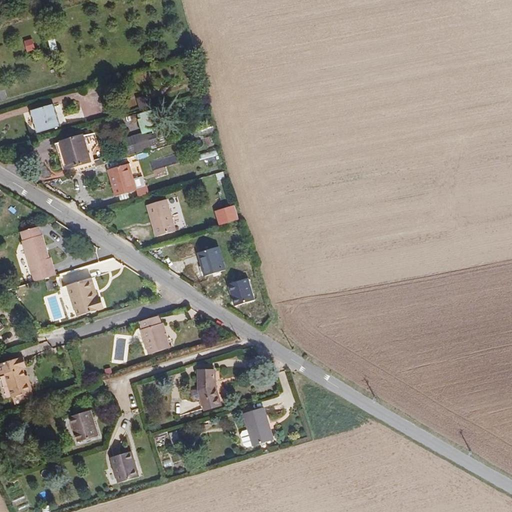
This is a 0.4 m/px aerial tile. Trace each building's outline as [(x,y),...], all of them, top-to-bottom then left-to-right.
[(138,98),(141,108),(147,107),(144,96),(138,98)] [(143,132),(122,138),(127,155),(165,144),(155,109),(137,114),(143,132)] [(55,111),(34,116),(40,138),(61,132),(55,111)] [(82,143),(85,154),(87,153),(87,156),(95,151),(92,140),(82,143)] [(63,176),(89,169),(85,154),(82,143),(61,149),(63,157),(58,158),(63,176)] [(92,168),(94,174),(106,171),(104,165),(92,168)] [(127,170),(124,165),(106,171),(107,176),(127,170)] [(135,198),(127,170),(107,176),(114,204),(135,198)] [(209,181),(212,189),(220,187),(218,178),(209,181)] [(157,207),(138,213),(147,242),(166,237),(157,207)] [(242,226),(238,209),(220,215),(224,230),(242,226)] [(18,238),(21,245),(40,240),(38,232),(18,238)] [(20,246),(33,287),(44,283),(41,273),(51,270),(49,263),(47,264),(40,240),(21,245),(20,246)] [(208,280),(225,274),(218,249),(200,255),(208,280)] [(41,273),(44,283),(54,280),(51,270),(41,273)] [(95,297),(97,296),(93,283),(71,289),(81,320),(104,313),(101,303),(100,303),(97,304),(95,297)] [(160,321),(141,327),(143,334),(142,334),(149,358),(170,353),(163,328),(162,329),(160,321)] [(24,361),(0,367),(0,369),(1,377),(7,376),(24,371),(26,370),(24,361)] [(26,379),(24,371),(7,376),(14,400),(34,395),(29,379),(26,379)] [(199,399),(204,415),(219,410),(215,394),(214,376),(199,376),(199,399)] [(35,401),(34,395),(14,400),(16,407),(35,401)] [(248,434),(253,450),(267,446),(265,436),(269,435),(263,415),(244,420),(248,434)] [(92,420),(70,426),(77,450),(99,444),(92,420)] [(247,452),(253,450),(248,434),(243,435),(241,439),(244,450),(247,452)] [(110,466),(117,490),(138,484),(131,460),(110,466)]
